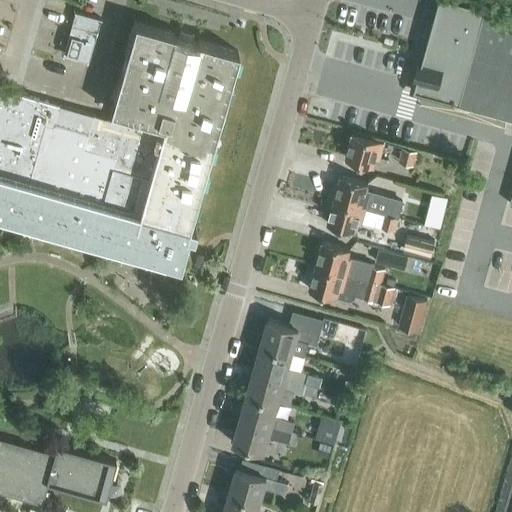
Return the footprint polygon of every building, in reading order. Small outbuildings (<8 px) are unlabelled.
[(424,59),(417,81),(420,82),(418,91),(424,93),(454,101),(458,102),(458,103),(511,117),(511,194),(510,203),(511,203),(511,12),(485,5),(485,6),(481,4),(466,0),(442,0),(438,18),(426,59),(424,59)] [(88,62),(96,32),(100,18),(75,10),(62,55),(88,62)] [(0,215),(179,266),(187,236),(192,238),(195,228),(188,226),(238,52),(198,40),(197,44),(191,42),(193,34),(181,31),(179,39),(173,37),(174,33),(134,22),(107,118),(21,94),(0,88),(0,215)] [(380,157),(384,142),(352,133),(346,157),(373,165),(376,156),(380,157)] [(417,151),(402,147),(399,161),(414,165),(417,151)] [(334,199),(366,207),(370,192),(366,191),(368,182),(341,175),(334,199)] [(361,223),(366,207),(334,199),(327,223),(355,230),(357,222),(361,223)] [(427,207),(423,222),(439,227),(443,211),(427,207)] [(395,230),(399,217),(384,212),(380,225),(395,230)] [(316,264),(380,282),(384,269),(371,265),(372,261),(353,255),(352,257),(348,256),(350,248),(323,240),(316,264)] [(378,247),(375,260),(394,265),(398,252),(378,247)] [(395,286),(380,282),(316,264),(309,289),(337,296),(337,295),(350,299),(355,296),(355,293),(363,295),(364,293),(374,296),(373,299),(390,304),(395,286)] [(420,330),(428,299),(406,293),(398,325),(420,330)] [(261,343),(292,352),(296,338),(317,344),(320,333),(306,329),(268,318),(261,343)] [(342,338),(364,343),(368,329),(345,324),(342,338)] [(306,356),(292,352),(261,343),(254,368),(306,382),(315,385),(319,386),(322,376),(301,370),(306,356)] [(312,395),(315,385),(306,382),(254,368),(247,392),(278,401),(291,404),(295,390),(312,395)] [(361,384),(344,379),(341,391),(357,396),(361,384)] [(274,415),(278,401),(247,392),(240,417),(292,431),(295,421),(274,415)] [(289,441),(292,431),(240,417),(233,441),(264,450),(268,436),(289,441)] [(318,423),(314,437),(334,442),(338,429),(318,423)] [(0,511),(0,491),(42,503),(47,483),(105,499),(115,461),(55,444),(53,452),(0,437),(0,511)] [(329,456),(332,445),(321,442),(318,453),(329,456)] [(229,492),(260,501),(264,487),(285,493),(288,482),(274,478),(236,467),(229,492)] [(256,511),(260,501),(229,492),(223,511),(256,511)]
